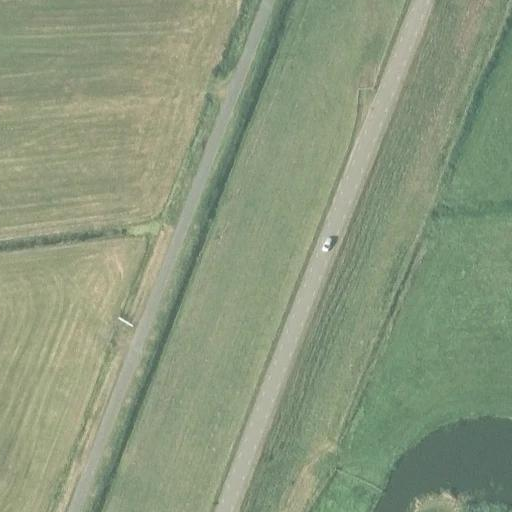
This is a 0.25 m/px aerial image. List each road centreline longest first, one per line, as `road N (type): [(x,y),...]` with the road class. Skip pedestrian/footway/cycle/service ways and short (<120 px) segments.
road 1 (tertiary): [(222,511),(420,0)]
road 2 (unclassified): [(74,511),(267,0)]
